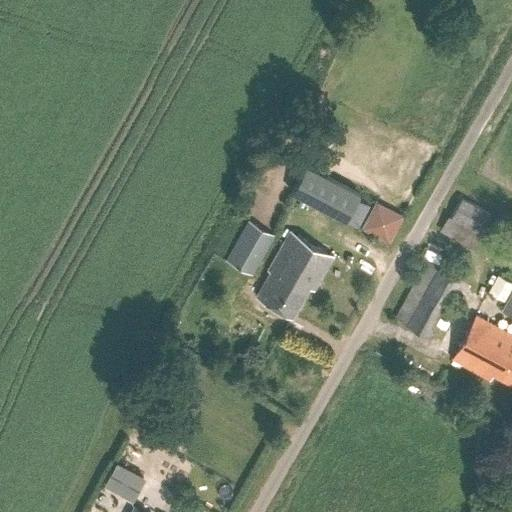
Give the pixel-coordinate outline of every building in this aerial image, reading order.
[(359,228),(370,205),(357,198),(360,192),(306,165),(291,193),(359,228)] [(481,232),(492,214),(461,197),(451,215),(481,232)] [(252,275),(275,235),(248,220),(226,259),(252,275)] [(314,289),(334,255),(290,230),(268,269),(271,271),(256,295),(292,316),(309,286),(314,289)] [(430,334),(466,267),(444,255),(439,265),(426,258),(395,316),(430,334)] [(488,291),(504,299),(511,283),(511,281),(497,274),(488,291)] [(511,316),(511,293),(502,311),(511,316)] [(511,383),(511,334),(476,314),(452,358),(490,379),(493,373),(511,383)] [(104,483),(131,497),(143,476),(116,461),(104,483)]
